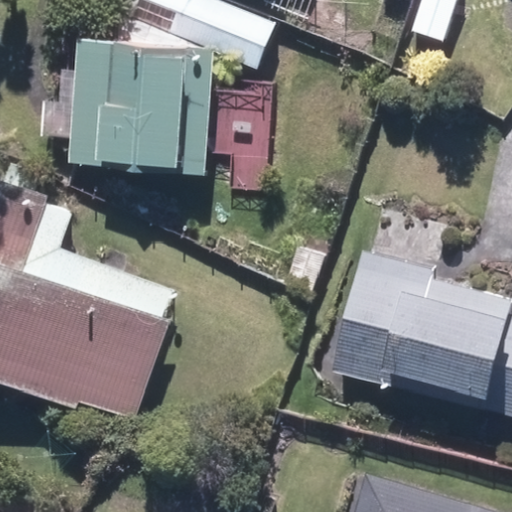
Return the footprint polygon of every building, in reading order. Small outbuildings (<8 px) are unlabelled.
[(127,0),(127,3),(68,6),(72,84),(40,86),(43,131),(73,129),(74,154),(105,152),(108,201),(244,193),(243,184),(274,183),(268,83),(288,4),(279,0),(127,0)] [(441,43),(452,0),(413,0),(404,33),(441,43)] [(59,187),(0,166),(0,357),(137,404),(171,303),(35,256),(59,187)] [(432,261),(371,244),(340,357),(511,403),(511,298),(428,276),(432,261)] [(511,511),(511,499),(384,457),(365,511),(511,511)] [(0,511),(25,511),(0,500),(0,511)]
